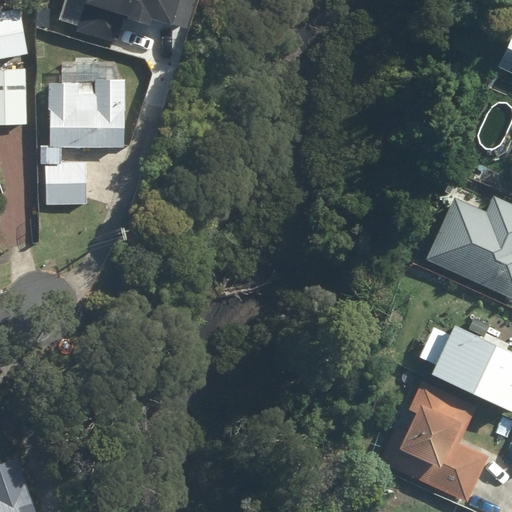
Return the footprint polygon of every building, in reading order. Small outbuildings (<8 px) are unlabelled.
[(76,0),(74,6),(80,7),(72,33),(113,45),(119,23),(139,29),(141,23),(160,28),(168,0),(76,0)] [(14,11),(0,13),(0,60),(22,56),(14,11)] [(511,28),(508,27),(490,68),(511,77),(511,28)] [(21,71),(0,71),(0,126),(23,126),(21,71)] [(42,166),(42,206),(83,206),(83,164),(57,164),(57,148),(119,148),(118,83),(90,83),(90,97),(72,97),(72,86),(44,86),(44,148),(36,148),(36,166),(42,166)] [(481,215),(447,201),(421,263),(511,301),(511,208),(488,198),(481,215)] [(511,406),(511,355),(443,323),(440,329),(427,324),(410,361),(423,367),(417,378),(506,419),(511,406)] [(397,431),(391,428),(375,464),(463,504),(485,457),(456,444),(472,408),(419,384),(397,431)] [(0,511),(24,511),(7,461),(0,462),(0,511)]
